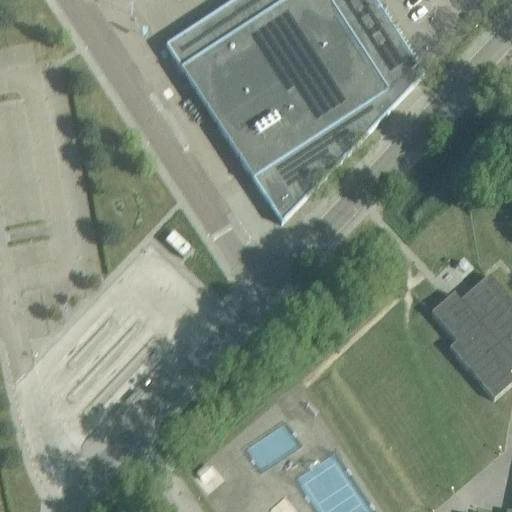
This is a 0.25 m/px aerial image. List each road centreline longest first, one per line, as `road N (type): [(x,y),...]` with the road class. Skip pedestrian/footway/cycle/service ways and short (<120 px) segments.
road 1 (residential): [(265,299),(511,32)]
road 2 (residential): [(265,299),(69,0)]
road 3 (residential): [(82,486),(265,299)]
road 4 (residential): [(29,388),(36,453),(69,506)]
